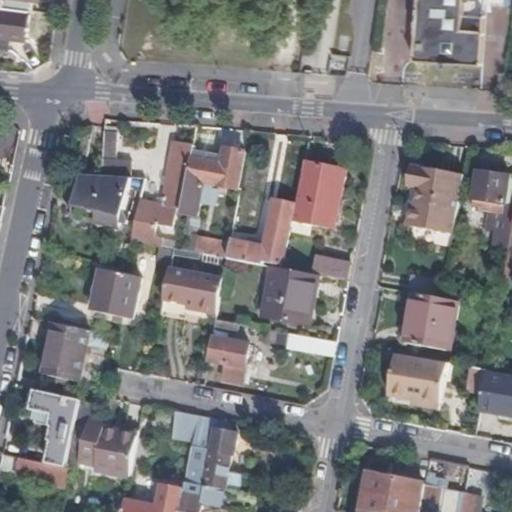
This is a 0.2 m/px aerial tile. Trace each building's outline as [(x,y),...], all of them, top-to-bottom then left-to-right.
[(505,7),(505,0),(418,0),(416,66),(484,69),(487,7),(505,7)] [(119,132),(106,132),(104,179),(116,179),(119,132)] [(194,153),(195,149),(175,146),(163,207),(142,203),(134,243),(154,246),(158,228),(174,230),(177,211),(184,208),(194,153)] [(221,158),(194,153),(184,208),(182,216),(200,220),(207,185),(239,192),(247,156),(228,152),(228,150),(223,149),(221,158)] [(348,170),(306,163),(298,207),(295,224),(338,232),(348,170)] [(511,251),(511,180),(501,178),(503,171),(483,167),(476,203),(477,203),(476,208),(484,210),(483,214),(492,216),(488,233),(498,236),(495,250),(511,254),(511,251)] [(455,239),(466,180),(421,171),(416,191),(423,192),(421,207),(415,206),(410,231),(455,239)] [(116,179),(104,179),(82,177),(73,219),(121,229),(122,225),(129,227),(130,223),(124,213),(132,180),(116,179)] [(295,224),(298,207),(278,204),(269,246),(255,244),(253,248),(233,245),(232,247),(229,262),(271,269),(276,270),(286,272),(295,224)] [(229,262),(232,247),(197,240),(195,255),(229,262)] [(351,285),(353,271),(331,267),(328,280),(351,285)] [(169,269),(165,311),(222,317),(226,275),(169,269)] [(267,318),(276,270),(271,269),(262,314),(264,318),(267,318)] [(320,278),(286,272),(276,270),(267,318),(267,320),(312,328),(320,278)] [(133,324),(143,283),(105,274),(95,316),(133,324)] [(501,313),(511,314),(511,276),(507,276),(501,313)] [(316,329),(326,280),(320,278),(312,328),(316,329)] [(444,302),(446,291),(447,286),(412,278),(409,296),(415,297),(444,302)] [(459,305),(460,305),(462,294),(446,291),(444,302),(459,305)] [(450,354),(459,305),(444,302),(415,297),(405,346),(450,354)] [(239,336),(241,327),(218,323),(216,333),(239,336)] [(91,335),(56,327),(45,378),(80,386),(91,335)] [(336,360),(339,346),(291,337),(288,351),(336,360)] [(215,341),(210,363),(226,367),(223,382),(244,386),(247,371),(248,371),(252,348),(215,341)] [(398,357),(391,399),(417,404),(443,409),(451,367),(398,357)] [(488,378),(489,374),(473,371),(468,396),(484,398),(488,378)] [(484,398),(482,413),(511,419),(511,382),(488,378),(484,398)] [(95,408),(36,394),(32,413),(37,414),(35,423),(52,427),(49,441),(51,441),(50,444),(53,445),(47,468),(61,471),(72,474),(80,476),(82,464),(91,425),(95,408)] [(442,414),(443,409),(417,404),(416,410),(442,414)] [(201,419),(179,414),(175,435),(197,439),(201,419)] [(201,419),(197,439),(188,486),(228,494),(232,474),(234,457),(237,457),(240,436),(234,435),(219,432),(221,422),(201,419)] [(234,435),(236,425),(221,422),(219,432),(234,435)] [(108,428),(91,425),(82,464),(100,468),(99,473),(134,481),(141,440),(107,433),(108,428)] [(47,468),(22,462),(18,479),(57,489),(61,471),(47,468)] [(422,511),(427,488),(427,487),(395,481),(397,466),(373,462),(363,511),(422,511)] [(466,495),(471,470),(462,468),(459,484),(455,483),(453,497),(466,499),(466,495)] [(61,471),(57,489),(68,491),(72,474),(61,471)] [(232,474),(228,494),(243,496),(246,476),(232,474)] [(187,494),(183,511),(256,511),(259,499),(243,496),(228,494),(188,486),(187,494)] [(427,488),(422,511),(442,511),(446,492),(427,488)] [(129,505),(127,511),(183,511),(187,494),(164,490),(159,511),(129,505)] [(466,499),(462,511),(479,511),(482,497),(466,495),(466,499)]
